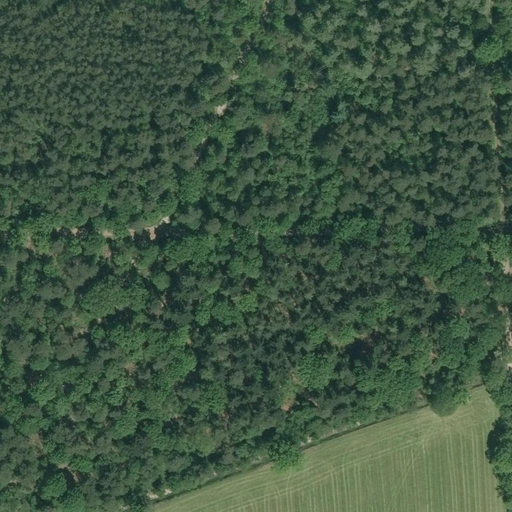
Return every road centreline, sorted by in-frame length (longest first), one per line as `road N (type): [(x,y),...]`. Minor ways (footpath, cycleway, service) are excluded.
road 1 (track): [(502,227),(0,231)]
road 2 (track): [(158,231),(268,0)]
road 3 (track): [(489,0),(502,227)]
